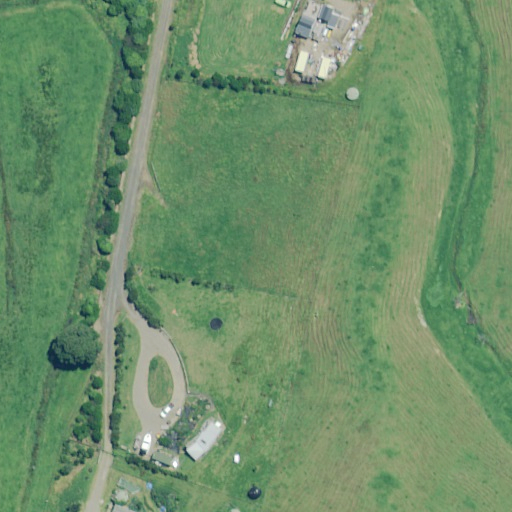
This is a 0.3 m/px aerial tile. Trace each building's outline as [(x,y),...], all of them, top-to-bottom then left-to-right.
[(333,8),(322,5),(318,18),(329,22),(333,8)] [(315,19),(302,14),(298,25),(311,29),(315,19)] [(308,53),(300,51),(295,70),(303,72),(308,53)] [(331,60),(322,57),(316,77),(325,80),(331,60)] [(197,460),(223,431),(212,422),(187,451),(197,460)]
